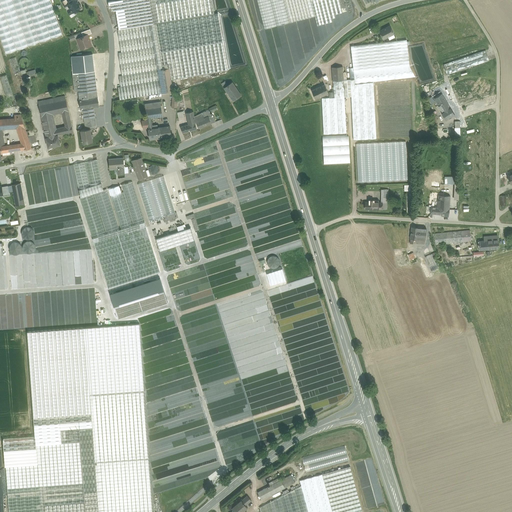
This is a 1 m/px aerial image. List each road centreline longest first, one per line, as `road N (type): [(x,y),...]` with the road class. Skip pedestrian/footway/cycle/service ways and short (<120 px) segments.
road 1 (track): [(133,180),(224,467),(179,511)]
road 2 (secondary): [(271,103),(367,409)]
road 3 (track): [(305,417),(217,141)]
road 4 (secondary): [(202,511),(301,435),(367,409)]
road 5 (unclassified): [(123,144),(169,151),(271,103)]
road 6 (unclassified): [(98,0),(112,52),(108,123),(123,144)]
road 7 (tertiary): [(363,17),(271,103)]
road 8 (residential): [(0,169),(123,144)]
road 9 (track): [(77,197),(97,261),(103,319)]
